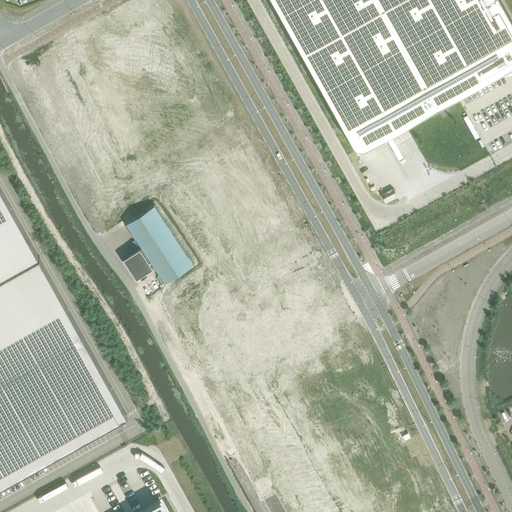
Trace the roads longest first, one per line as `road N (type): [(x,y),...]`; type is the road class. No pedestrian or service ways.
road 1 (unclassified): [(0,63),(249,511)]
road 2 (tertiary): [(189,0),(357,298)]
road 3 (tertiary): [(373,290),(209,0)]
road 4 (tertiary): [(480,511),(373,290)]
road 5 (tertiary): [(357,298),(462,511)]
